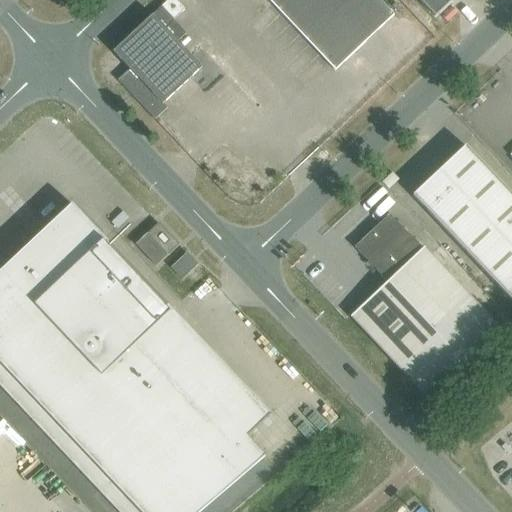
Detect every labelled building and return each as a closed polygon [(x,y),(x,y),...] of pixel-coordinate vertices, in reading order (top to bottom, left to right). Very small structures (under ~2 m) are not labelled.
[(267,0),(335,71),(394,15),(379,0),(267,0)] [(418,0),(434,17),(452,0),(418,0)] [(131,95),(134,98),(154,120),(167,108),(163,104),(201,68),(177,42),(186,34),(173,21),(174,20),(161,7),(152,15),(113,52),(129,70),(117,81),(131,95)] [(511,302),(511,196),(465,146),(412,196),(511,302)] [(71,204),(0,271),(0,387),(117,511),(200,511),(266,456),(247,437),(270,415),(167,306),(165,308),(106,245),(108,243),(71,204)] [(439,410),(465,385),(511,341),(424,248),(422,249),(389,215),(354,248),(387,283),(350,317),(415,385),(439,410)] [(178,245),(158,224),(136,245),(156,266),(178,245)] [(197,265),(187,254),(171,269),(182,280),(197,265)]
